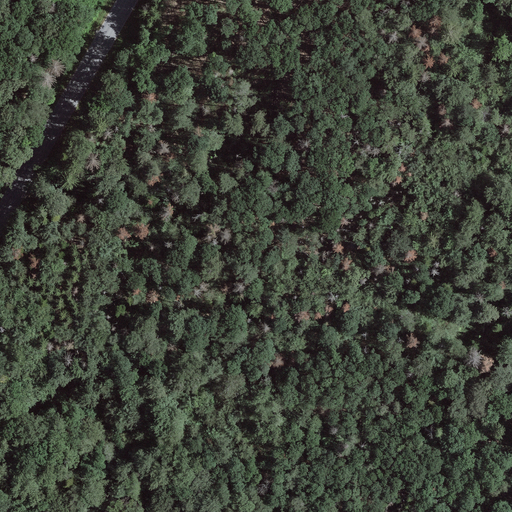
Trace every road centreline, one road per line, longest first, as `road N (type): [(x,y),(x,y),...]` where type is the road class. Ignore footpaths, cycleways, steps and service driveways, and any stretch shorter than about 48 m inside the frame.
road 1 (tertiary): [(0,224),(132,0)]
road 2 (track): [(511,383),(456,511)]
